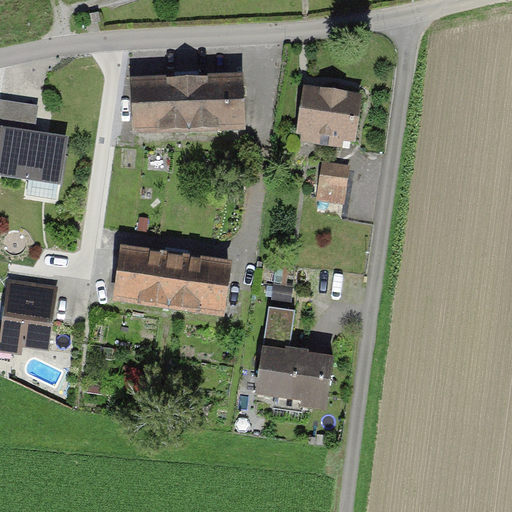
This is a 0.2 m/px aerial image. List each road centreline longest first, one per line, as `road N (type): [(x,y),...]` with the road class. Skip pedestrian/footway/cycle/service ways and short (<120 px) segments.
road 1 (track): [(347,511),(408,15)]
road 2 (unclassified): [(0,59),(114,40),(342,27),(471,0)]
